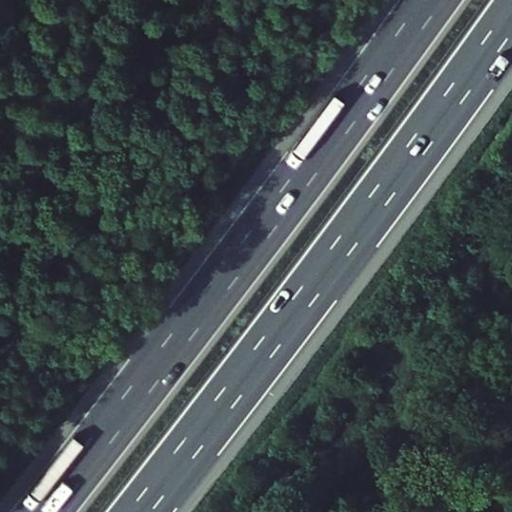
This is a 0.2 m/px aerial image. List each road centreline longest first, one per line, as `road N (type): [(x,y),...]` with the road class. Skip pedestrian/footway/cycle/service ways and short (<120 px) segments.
road 1 (motorway): [(431,0),(44,511)]
road 2 (motorway): [(140,511),(511,18)]
